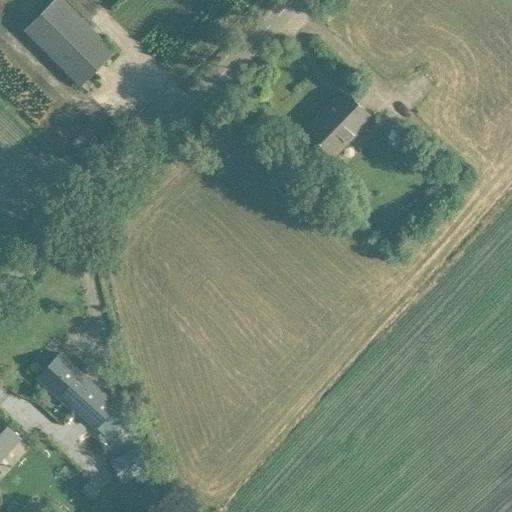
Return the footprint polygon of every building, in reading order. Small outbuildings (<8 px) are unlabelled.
[(53,0),(25,29),(82,86),(116,52),(63,0),(53,0)] [(160,0),(148,0),(143,6),(173,36),(203,7),(197,1),(198,0),(171,0),(166,5),(160,0)] [(346,91),(306,131),(332,157),(371,117),(346,91)] [(420,198),(434,212),(457,188),(442,176),(420,198)] [(117,404),(91,381),(61,353),(38,378),(52,391),(56,387),(98,425),(117,404)] [(0,456),(18,437),(0,420),(0,456)] [(119,457),(111,461),(117,473),(123,484),(154,466),(141,444),(119,457)]
